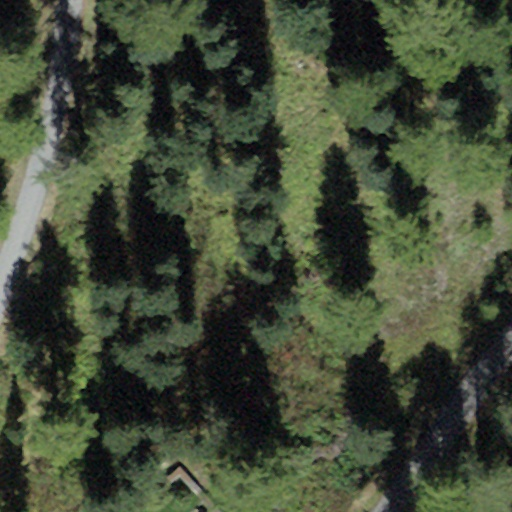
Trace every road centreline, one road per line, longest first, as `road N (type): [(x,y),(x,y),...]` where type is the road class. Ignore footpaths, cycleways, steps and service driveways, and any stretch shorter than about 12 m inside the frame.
road 1 (residential): [(72,0),(61,98),(0,293)]
road 2 (residential): [(404,511),(511,354)]
